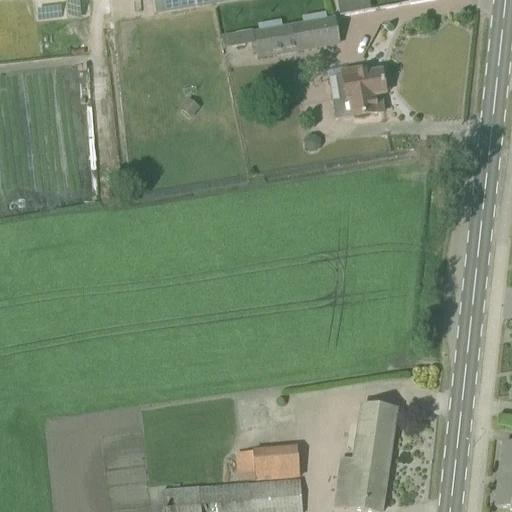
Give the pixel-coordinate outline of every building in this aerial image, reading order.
[(151,0),(154,17),(253,0),(151,0)] [(337,0),(338,15),(368,13),(366,0),(337,0)] [(250,35),(256,64),(339,48),(334,20),(250,35)] [(335,123),(352,120),(383,115),(380,98),(385,97),(381,73),(366,76),(365,70),(341,74),(342,77),(334,78),(338,103),(332,104),(335,123)] [(380,511),(396,411),(362,405),(354,462),(339,460),(332,509),(353,511),(380,511)] [(511,510),(511,447),(503,446),(495,509),(511,510)] [(302,511),(300,481),(163,494),(165,511),(302,511)]
